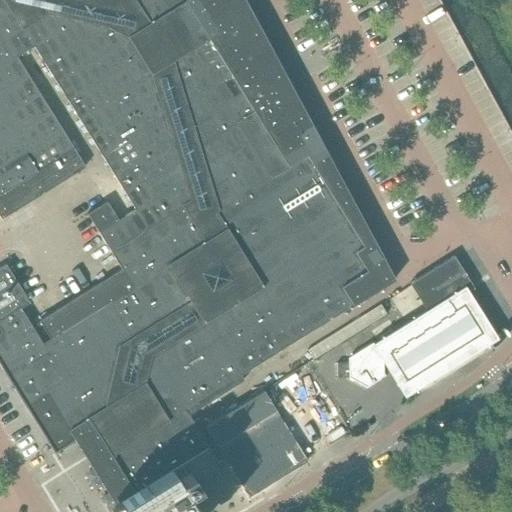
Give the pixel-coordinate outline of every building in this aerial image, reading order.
[(0,0),(0,217),(1,219),(85,167),(16,56),(33,45),(22,25),(6,0),(0,0)] [(6,0),(22,25),(47,10),(59,28),(77,17),(89,35),(108,23),(119,41),(130,35),(141,54),(153,72),(148,75),(160,94),(155,97),(166,115),(161,118),(173,136),(168,139),(179,158),(175,161),(186,179),(180,183),(191,200),(184,204),(196,223),(208,242),(171,264),(194,301),(142,333),(106,356),(93,409),(102,423),(98,437),(80,448),(86,458),(114,502),(115,501),(103,482),(101,479),(100,475),(100,472),(100,468),(100,465),(102,462),(104,459),(106,456),(109,454),(129,442),(147,431),(164,420),(153,401),(148,353),(166,342),(203,319),(221,308),(239,296),(258,285),(212,211),(217,208),(204,168),(203,169),(203,168),(203,167),(189,125),(194,122),(183,103),(187,100),(176,82),(181,79),(173,67),(163,51),(201,27),(206,25),(212,23),(218,22),(222,23),(227,24),(232,25),(236,27),(238,29),(241,32),(244,35),(246,38),(257,57),(269,75),(292,112),(303,129),(310,125),(310,124),(311,124),(243,0),(189,0),(148,26),(136,8),(131,0),(6,0)] [(148,0),(136,8),(148,26),(189,0),(148,0)] [(47,10),(22,25),(33,45),(44,62),(89,35),(77,17),(59,28),(47,10)] [(201,27),(163,51),(173,67),(181,79),(176,82),(187,100),(183,103),(194,122),(269,75),(257,57),(246,38),(244,35),(241,32),(238,29),(236,27),(232,25),(227,24),(222,23),(218,22),(212,23),(206,25),(201,27)] [(44,62),(55,81),(119,41),(108,23),(89,35),(44,62)] [(55,81),(67,100),(141,54),(130,35),(119,41),(55,81)] [(67,100),(78,119),(148,75),(153,72),(141,54),(67,100)] [(78,119),(90,137),(155,97),(160,94),(148,75),(78,119)] [(194,122),(189,125),(203,167),(292,112),(269,75),(194,122)] [(101,155),(161,118),(166,115),(155,97),(90,137),(101,155)] [(292,112),(203,167),(203,168),(203,169),(204,168),(217,208),(212,211),(258,285),(293,342),(349,307),(384,286),(392,281),(394,279),(394,278),(385,262),(384,261),(321,143),(311,124),(310,124),(310,125),(303,129),(292,112)] [(112,174),(168,139),(173,136),(161,118),(101,155),(112,174)] [(124,192),(175,161),(179,158),(168,139),(112,174),(124,192)] [(135,210),(180,183),(186,179),(175,161),(124,192),(135,210)] [(87,214),(109,250),(184,204),(191,200),(180,183),(135,210),(118,220),(106,202),(87,214)] [(109,250),(121,270),(196,223),(184,204),(109,250)] [(196,223),(121,270),(133,288),(171,264),(208,242),(196,223)] [(453,255),(408,283),(429,314),(473,287),(453,255)] [(121,270),(93,287),(110,313),(124,304),(142,333),(194,301),(171,264),(133,288),(121,270)] [(29,303),(6,265),(0,267),(0,366),(2,369),(42,344),(20,308),(29,303)] [(258,285),(239,296),(263,334),(245,346),(256,365),(293,342),(258,285)] [(93,287),(72,300),(106,356),(142,333),(124,304),(110,313),(93,287)] [(465,289),(372,347),(405,400),(498,341),(465,289)] [(221,308),(245,346),(263,334),(239,296),(221,308)] [(93,409),(106,356),(72,300),(38,321),(49,339),(83,392),(93,409)] [(379,304),(306,350),(311,359),(385,314),(379,304)] [(221,308),(203,319),(241,381),(243,380),(240,375),(256,365),(245,346),(221,308)] [(205,404),(241,381),(203,319),(166,342),(205,404)] [(2,369),(2,370),(5,374),(7,372),(16,385),(14,386),(13,385),(12,386),(35,422),(83,392),(49,339),(42,344),(2,369)] [(153,401),(164,420),(183,408),(188,415),(205,404),(166,342),(148,353),(153,401)] [(348,363),(337,363),(337,378),(344,378),(350,378),(366,386),(382,376),(381,359),(381,348),(373,343),(372,343),(356,353),(352,356),(348,358),(348,362),(348,363)] [(262,390),(204,426),(217,446),(216,446),(228,464),(227,465),(236,479),(237,478),(239,482),(248,497),(264,487),(263,485),(271,479),(273,482),(274,481),(307,461),(306,460),(275,409),(274,410),(262,390)] [(35,422),(45,439),(54,453),(74,440),(80,448),(98,437),(102,423),(93,409),(83,392),(35,422)] [(164,420),(147,431),(170,469),(207,446),(188,415),(183,408),(164,420)] [(152,480),(159,476),(170,469),(147,431),(129,442),(152,480)] [(115,501),(114,502),(113,503),(114,504),(152,480),(129,442),(109,454),(106,456),(104,459),(102,462),(100,465),(100,468),(100,472),(100,475),(101,479),(103,482),(115,501)] [(170,469),(191,502),(192,503),(200,489),(207,480),(215,472),(216,473),(222,469),(207,446),(170,469)] [(197,511),(192,503),(191,502),(170,469),(159,476),(152,480),(114,504),(116,508),(114,511),(197,511)]
